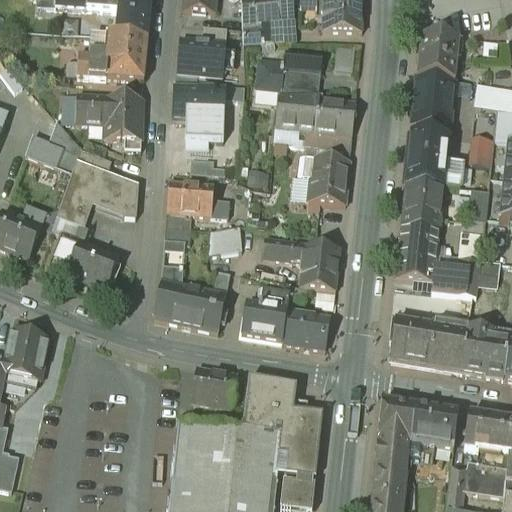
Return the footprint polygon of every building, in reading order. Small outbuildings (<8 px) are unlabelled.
[(55,0),(17,0),(17,9),(55,11),(55,0)] [(88,0),(55,0),(55,11),(55,12),(87,14),(88,0)] [(88,0),(87,14),(118,16),(115,41),(147,44),(151,0),(88,0)] [(216,0),(182,0),(181,15),(214,18),(216,0)] [(276,0),(260,2),(240,3),(242,33),(259,32),(275,30),(294,28),(290,0),(276,0)] [(362,0),(334,0),(303,0),(303,11),(317,11),(317,23),(322,23),(322,37),(361,38),(362,0)] [(295,46),(294,28),(275,30),(276,47),(295,46)] [(259,32),(242,33),(243,49),(260,48),(259,32)] [(115,41),(109,41),(107,61),(78,59),(77,67),(68,66),(67,81),(106,83),(143,86),(147,44),(115,41)] [(458,44),(421,41),(417,82),(455,85),(458,44)] [(225,47),(180,43),(176,80),(197,82),(222,84),(225,47)] [(354,54),(336,52),(333,76),(352,78),(354,54)] [(322,60),(285,56),(283,70),(259,68),(257,92),(281,94),(280,101),(317,100),(322,60)] [(176,80),(175,80),(174,92),(196,92),(197,82),(176,80)] [(455,85),(417,82),(412,127),(450,131),(455,85)] [(496,116),(511,117),(511,95),(476,90),(473,112),(496,116)] [(174,92),(173,92),(172,126),(224,128),(224,107),(225,95),(225,93),(196,92),(174,92)] [(237,95),(225,95),(224,107),(237,108),(237,95)] [(141,105),(107,102),(107,103),(77,102),(77,101),(64,100),(62,128),(105,131),(105,145),(124,145),(124,156),(140,156),(141,105)] [(351,142),(314,137),(318,106),(321,107),(322,100),(317,100),(280,101),(277,102),(273,149),(329,156),(350,158),(351,142)] [(321,107),(318,106),(314,137),(351,142),(355,110),(321,107)] [(496,119),(493,146),(507,148),(511,148),(511,117),(496,116),(496,119)] [(496,119),(474,117),(471,144),(478,145),(493,146),(496,119)] [(81,153),(56,125),(48,148),(78,160),(78,159),(79,159),(80,156),(81,153)] [(449,142),(411,137),(405,189),(443,193),(460,194),(462,169),(446,168),(449,142)] [(78,160),(48,148),(47,147),(47,148),(33,143),(33,142),(32,142),(25,163),(71,181),(76,168),(79,159),(78,159),(78,160)] [(106,153),(86,145),(82,157),(102,164),(106,153)] [(490,172),(493,146),(478,145),(475,170),(490,172)] [(511,148),(507,148),(498,226),(511,227),(511,148)] [(82,157),(80,156),(79,159),(76,168),(107,179),(111,168),(82,157)] [(350,158),(329,156),(328,165),(349,167),(350,158)] [(328,165),(315,164),(300,163),(298,183),(310,184),(307,209),(344,211),(349,168),(349,167),(328,165)] [(192,164),(190,164),(189,179),(212,181),(213,172),(213,166),(192,165),(192,164)] [(71,181),(56,226),(79,234),(88,205),(122,216),(125,185),(107,179),(76,168),(71,181)] [(213,172),(212,181),(224,182),(225,173),(213,172)] [(267,190),(269,178),(250,175),(248,187),(267,190)] [(138,191),(125,185),(122,216),(122,217),(122,222),(136,223),(138,191)] [(212,191),(169,188),(166,219),(186,221),(228,224),(229,208),(211,207),(212,191)] [(443,193),(405,189),(401,233),(439,237),(443,193)] [(488,197),(472,196),(469,224),(484,226),(488,197)] [(21,226),(1,218),(0,221),(0,255),(29,267),(42,234),(41,234),(47,219),(26,211),(21,226)] [(186,221),(166,219),(165,234),(190,236),(191,223),(186,223),(186,221)] [(484,226),(469,224),(462,223),(461,239),(483,241),(484,226)] [(239,233),(214,237),(209,237),(207,262),(241,257),(239,233)] [(439,237),(401,233),(395,285),(432,289),(433,289),(435,275),(439,237)] [(190,236),(165,234),(164,249),(190,251),(191,236),(190,236)] [(459,265),(480,268),(483,241),(461,239),(458,265),(459,265)] [(118,267),(62,242),(48,274),(66,282),(65,283),(76,288),(77,286),(105,298),(118,267)] [(339,255),(306,251),(307,251),(264,245),(262,264),(301,269),(299,294),(335,297),(339,255)] [(480,268),(459,265),(458,278),(455,301),(472,303),(476,303),(478,280),(480,268)] [(486,268),(480,268),(478,280),(498,282),(500,269),(486,268)] [(212,297),(181,291),(183,274),(162,272),(161,287),(153,326),(218,340),(230,280),(216,277),(212,297)] [(458,278),(435,275),(433,289),(432,289),(431,299),(455,301),(458,278)] [(290,293),(259,286),(255,312),(255,314),(286,319),(289,301),(290,293)] [(305,304),(289,301),(287,318),(303,320),(305,304)] [(286,319),(255,314),(255,312),(246,310),(241,344),(282,350),(286,319)] [(303,320),(287,318),(286,319),(282,350),(325,357),(327,342),(330,342),(333,326),(330,326),(330,325),(303,320)] [(467,332),(424,325),(422,332),(391,327),(389,347),(393,348),(390,366),(459,378),(467,334),(467,332)] [(511,330),(510,341),(503,384),(511,385),(511,330)] [(32,335),(14,331),(13,337),(11,337),(5,362),(0,386),(0,387),(2,388),(35,395),(37,387),(40,388),(46,363),(45,363),(49,345),(31,341),(32,335)] [(510,341),(467,334),(459,378),(503,384),(510,341)] [(307,419),(309,409),(292,406),(290,416),(307,419)] [(414,411),(382,406),(378,446),(389,447),(408,451),(414,411)] [(458,418),(414,411),(408,451),(408,457),(407,468),(431,472),(430,477),(441,479),(444,456),(453,457),(458,418)] [(511,433),(511,426),(469,420),(464,455),(478,457),(507,461),(508,461),(511,433)] [(0,434),(0,496),(11,499),(19,465),(9,463),(9,461),(3,459),(8,435),(0,434)] [(191,511),(198,458),(50,442),(42,511),(191,511)] [(389,447),(378,446),(374,484),(405,488),(407,468),(408,457),(388,456),(389,447)] [(408,451),(389,447),(388,456),(408,457),(408,451)] [(507,461),(478,457),(476,470),(467,469),(466,475),(467,475),(464,499),(503,505),(503,502),(505,489),(505,488),(507,461)] [(466,475),(451,473),(445,511),(461,511),(464,499),(467,475),(466,475)] [(402,511),(405,488),(374,484),(371,511),(402,511)] [(511,511),(511,503),(504,502),(503,502),(503,505),(502,511),(511,511)]
